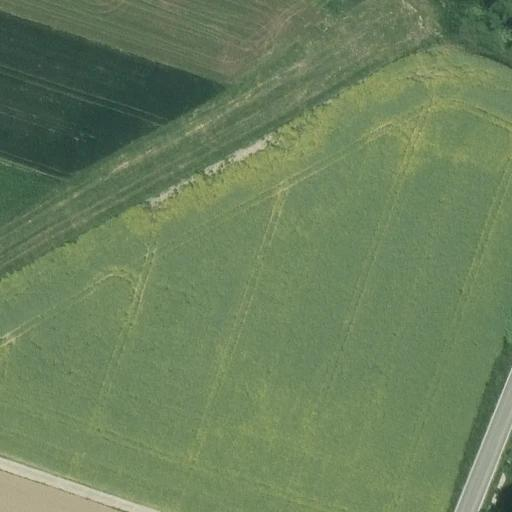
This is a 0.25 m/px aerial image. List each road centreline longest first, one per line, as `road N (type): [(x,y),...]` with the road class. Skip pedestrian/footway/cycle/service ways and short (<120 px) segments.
road 1 (track): [(0,463),(143,511)]
road 2 (secondary): [(464,511),(511,392)]
